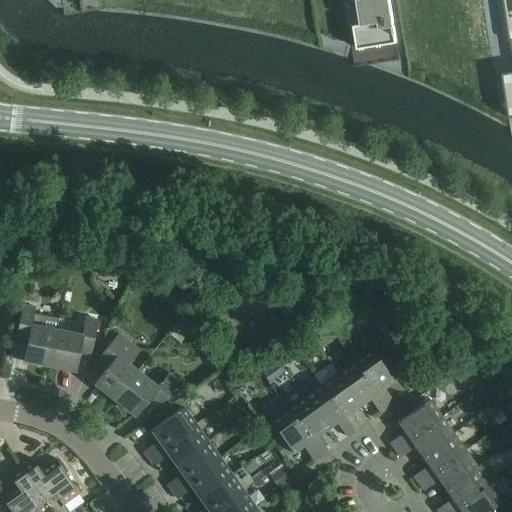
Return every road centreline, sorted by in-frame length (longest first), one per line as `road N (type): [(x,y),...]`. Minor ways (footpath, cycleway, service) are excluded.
road 1 (secondary): [(511,261),(310,169),(133,130),(0,116)]
road 2 (residential): [(137,511),(78,435),(0,410)]
